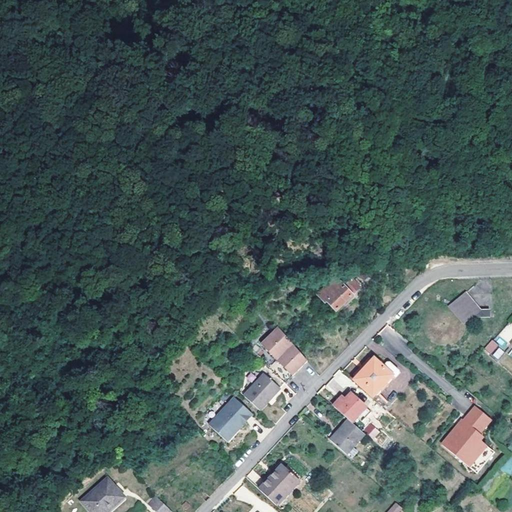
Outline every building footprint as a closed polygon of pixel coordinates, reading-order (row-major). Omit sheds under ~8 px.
[(336,279),(317,296),(325,304),(327,302),(336,311),(360,287),(352,278),(343,286),(336,279)] [(488,319),(489,312),(478,312),(464,295),(449,307),(444,306),(438,307),(433,308),(429,312),(426,315),(424,319),(422,324),(423,330),(424,335),(426,338),(430,342),(437,346),(444,347),(448,346),(452,344),(456,342),(460,337),(462,332),(463,324),(469,320),(488,319)] [(511,321),(495,341),(503,348),(511,338),(511,321)] [(277,328),(261,341),(291,376),(306,363),(277,328)] [(484,349),(491,354),(498,345),(492,340),(484,349)] [(498,347),(492,355),(498,360),(504,352),(498,347)] [(350,382),(370,359),(367,356),(348,379),(350,382)] [(397,371),(385,362),(380,366),(370,359),(350,382),(370,398),(383,384),(385,385),(397,371)] [(267,369),(243,396),(259,411),(268,402),(266,400),(269,396),(271,398),(280,389),(277,387),(282,382),(267,369)] [(383,384),(370,398),(372,400),(385,385),(383,384)] [(364,407),(350,395),(340,406),(336,410),(348,420),(351,423),(364,407)] [(234,398),(209,426),(228,443),(236,433),(236,432),(239,428),(241,428),(253,415),(234,398)] [(489,422),(475,408),(462,421),(464,423),(459,428),(458,427),(454,427),(438,443),(463,467),(483,447),(477,442),(480,438),(476,435),(489,422)] [(363,436),(347,421),(329,441),(346,455),(363,436)] [(371,422),(363,429),(379,446),(387,438),(371,422)] [(490,455),(483,447),(463,467),(471,474),(490,455)] [(511,459),(510,458),(502,469),(511,476),(511,474),(511,459)] [(271,476),(263,484),(258,490),(259,490),(276,506),(281,500),(301,478),(287,465),(284,468),(283,467),(273,478),(271,476)] [(273,478),(283,467),(280,466),(271,476),(273,478)] [(103,480),(86,500),(81,505),(89,511),(108,511),(122,496),(103,480)] [(159,496),(151,504),(158,511),(170,511),(172,511),(159,496)] [(399,511),(403,508),(394,502),(386,511),(399,511)]
